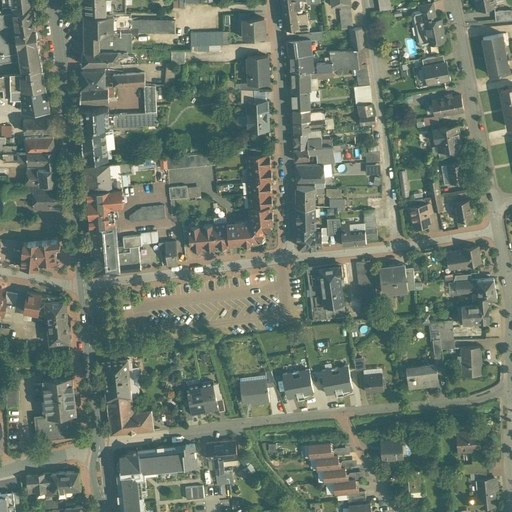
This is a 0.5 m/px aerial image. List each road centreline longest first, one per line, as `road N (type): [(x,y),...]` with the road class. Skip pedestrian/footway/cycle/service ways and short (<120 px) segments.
road 1 (secondary): [(52,0),(83,284)]
road 2 (residential): [(274,0),(291,257)]
road 3 (residential): [(395,245),(363,0)]
road 4 (residential): [(99,443),(339,413)]
road 5 (residential): [(83,284),(291,257)]
road 6 (residential): [(492,202),(453,0)]
road 7 (residential): [(339,413),(472,400),(510,383)]
road 8 (secondary): [(83,284),(99,443)]
road 9 (residential): [(510,383),(510,298),(497,228)]
